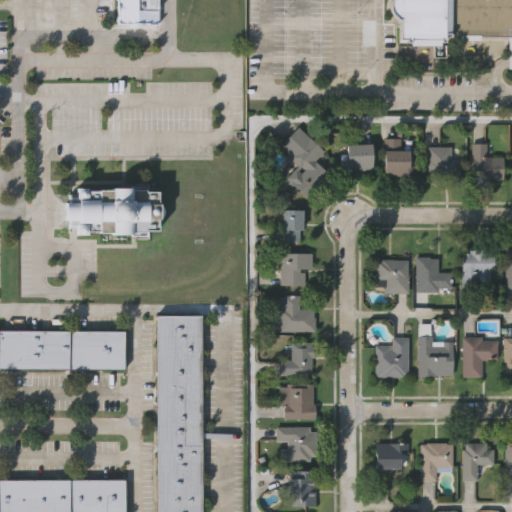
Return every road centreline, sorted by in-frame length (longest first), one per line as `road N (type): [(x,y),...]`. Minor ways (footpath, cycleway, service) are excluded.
road 1 (residential): [(349,511),(348,240),(365,218)]
road 2 (residential): [(349,411),(511,409)]
road 3 (residential): [(365,218),(511,215)]
